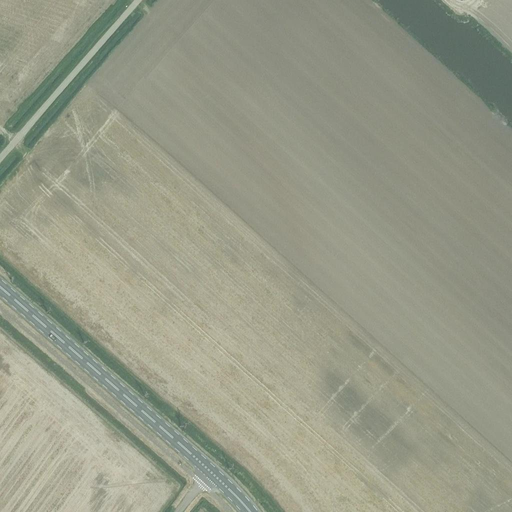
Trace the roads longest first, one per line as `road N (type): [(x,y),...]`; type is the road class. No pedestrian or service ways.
road 1 (primary): [(0,287),(211,473)]
road 2 (unclassified): [(0,159),(138,0)]
